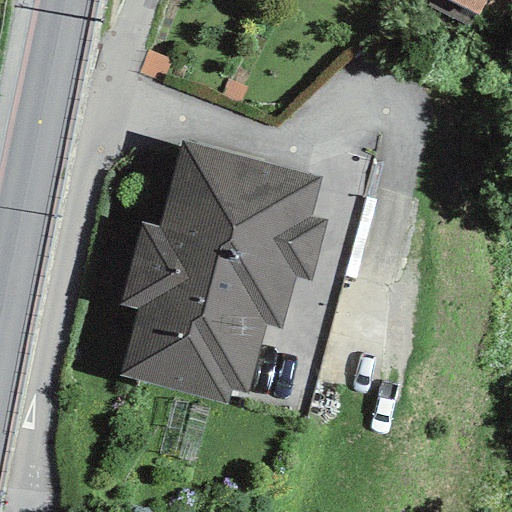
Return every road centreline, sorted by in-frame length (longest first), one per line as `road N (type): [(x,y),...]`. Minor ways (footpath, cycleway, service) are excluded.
road 1 (residential): [(29,511),(36,412),(84,177),(142,0)]
road 2 (secondary): [(0,341),(63,0)]
